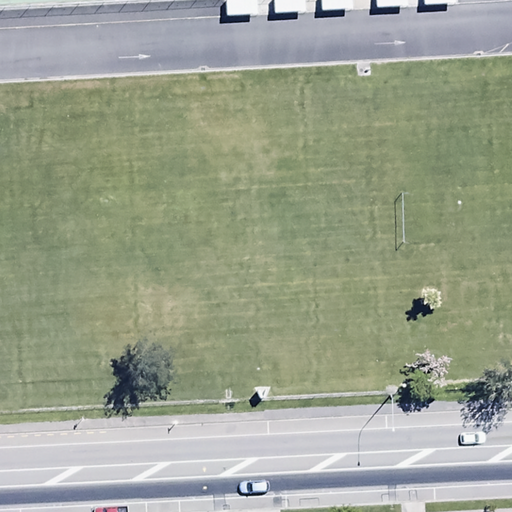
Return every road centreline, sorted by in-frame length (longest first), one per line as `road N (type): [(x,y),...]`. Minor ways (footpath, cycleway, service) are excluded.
road 1 (trunk): [(0,460),(511,433)]
road 2 (trunk): [(511,472),(0,498)]
